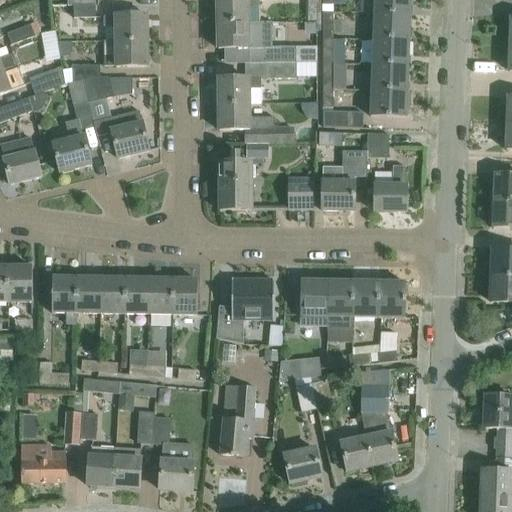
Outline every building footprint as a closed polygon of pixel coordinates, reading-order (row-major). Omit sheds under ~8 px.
[(218,0),(219,23),(261,23),(260,0),(218,0)] [(318,0),(318,11),(334,12),(334,0),(318,0)] [(361,0),(362,14),(375,14),(411,15),(411,0),(361,0)] [(75,20),(97,20),(97,6),(75,7),(75,20)] [(334,12),(318,11),(319,31),(324,31),(324,36),(334,36),(334,31),(334,21),(334,12)] [(374,40),(410,41),(411,15),(375,14),(374,40)] [(116,27),(116,41),(148,41),(147,15),(116,16),(105,17),(105,27),(116,27)] [(249,49),(249,47),(273,48),(273,23),(261,23),(219,23),(219,49),(249,49)] [(317,34),(317,24),(307,24),(307,34),(317,34)] [(32,26),(8,35),(13,46),(36,37),(32,26)] [(324,36),(324,62),(334,61),(334,41),(334,36),(324,36)] [(373,65),(409,66),(410,41),(374,40),(373,65)] [(116,67),(148,67),(148,41),(116,41),(116,45),(105,45),(105,67),(116,67)] [(273,48),(273,64),(297,63),(297,48),(273,48)] [(13,54),(0,59),(0,95),(2,95),(12,91),(25,86),(19,70),(13,54)] [(324,62),(324,85),(334,84),(334,61),(324,62)] [(267,64),(267,80),(297,80),(297,63),(273,64),(267,64)] [(373,91),(408,92),(409,66),(373,65),(373,91)] [(101,67),(73,67),(73,84),(85,81),(95,78),(102,79),(101,67)] [(35,95),(65,84),(63,68),(30,79),(35,95)] [(90,104),(115,98),(110,79),(102,79),(95,78),(85,81),(90,104)] [(219,79),(220,105),(262,104),(262,79),(249,80),(249,78),(219,79)] [(90,104),(85,81),(73,84),(69,85),(75,108),(90,104)] [(334,109),(334,84),(324,85),(325,109),(334,109)] [(373,91),(372,117),(407,118),(408,92),(373,91)] [(30,98),(6,107),(0,109),(0,124),(35,112),(30,98)] [(251,130),(251,129),(269,129),(276,129),(276,119),(250,120),(250,106),(262,106),(262,104),(220,105),(220,131),(251,130)] [(151,153),(148,142),(140,111),(93,123),(97,137),(110,134),(117,161),(151,153)] [(348,113),(324,113),(324,129),(349,129),(348,113)] [(92,166),(90,156),(85,137),(84,137),(80,121),(66,125),(70,140),(54,144),(61,173),(92,166)] [(269,129),(269,145),(294,145),(294,129),(276,129),(269,129)] [(320,147),(331,147),(332,133),(320,133),(320,147)] [(390,136),(368,135),(368,153),(367,153),(367,159),(390,159),(390,136)] [(32,139),(21,141),(1,146),(5,160),(4,160),(11,185),(42,178),(36,152),(35,152),(32,139)] [(269,159),(269,145),(247,145),(247,159),(269,159)] [(355,212),(356,184),(356,178),(367,178),(367,159),(367,153),(343,153),(342,184),(323,184),(323,192),(323,212),(355,212)] [(232,163),(220,163),(220,211),(252,211),(252,163),(241,163),(241,155),(232,155),(232,163)] [(393,186),(376,186),(375,212),(407,213),(408,187),(406,187),(406,167),(393,167),(393,186)] [(511,175),(496,175),(495,201),(511,202),(511,175)] [(314,178),(289,178),(290,211),(315,211),(314,178)] [(423,200),(420,190),(412,192),(415,202),(423,200)] [(511,202),(495,201),(494,228),(511,228),(511,202)] [(511,251),(493,251),(492,277),(511,277),(511,251)] [(0,267),(0,302),(9,303),(8,267),(0,267)] [(8,267),(9,303),(33,302),(33,267),(8,267)] [(511,277),(492,277),(491,302),(507,303),(507,315),(511,315),(511,277)] [(77,326),(78,314),(78,278),(53,278),(53,314),(67,314),(67,326),(77,326)] [(78,314),(101,315),(102,279),(78,278),(78,314)] [(123,322),(123,315),(125,315),(126,279),(102,279),(101,315),(104,315),(103,321),(123,322)] [(125,315),(148,315),(149,315),(150,279),(126,279),(125,315)] [(171,321),(171,316),(173,316),(174,280),(150,279),(149,315),(153,315),(153,321),(171,321)] [(173,316),(198,316),(199,280),(174,280),(173,316)] [(274,281),(232,281),(232,308),(220,308),(217,340),(244,345),(244,321),(274,321),(274,281)] [(303,282),(303,292),(302,317),(329,318),(329,282),(303,282)] [(329,282),(329,318),(328,329),(354,330),(355,292),(355,282),(329,282)] [(355,282),(355,292),(354,330),(355,330),(355,318),(380,318),(380,283),(355,282)] [(380,283),(380,318),(406,319),(406,283),(380,283)] [(16,332),(33,331),(33,320),(15,321),(16,332)] [(269,325),(269,337),(283,337),(283,326),(269,325)] [(382,332),(382,351),(398,351),(399,332),(382,332)] [(14,351),(14,341),(1,341),(0,341),(0,360),(1,361),(1,351),(14,351)] [(279,362),(279,351),(266,351),(266,361),(279,362)] [(173,368),(166,368),(167,352),(148,352),(148,366),(148,377),(172,379),(173,368)] [(380,364),(398,362),(397,352),(379,354),(380,364)] [(371,355),(353,357),(354,367),(373,365),(371,355)] [(346,357),(327,359),(328,370),(347,368),(346,357)] [(101,373),(101,362),(83,360),(82,371),(101,373)] [(320,360),(301,362),(302,373),(321,371),(320,360)] [(51,373),(51,362),(40,362),(40,383),(69,384),(69,374),(51,373)] [(118,364),(101,362),(101,373),(117,374),(118,364)] [(130,375),(148,377),(148,366),(131,365),(130,375)] [(179,369),(178,379),(209,382),(210,372),(179,369)] [(311,378),(318,411),(334,407),(327,376),(311,378)] [(295,380),(297,390),(302,414),(318,411),(311,378),(295,380)] [(84,380),(83,392),(90,392),(90,391),(104,393),(105,381),(85,379),(85,380),(84,380)] [(121,382),(120,394),(134,396),(155,398),(156,386),(121,382)] [(236,420),(224,419),(221,455),(247,458),(248,439),(254,440),(255,421),(254,421),(257,388),(227,386),(225,409),(237,410),(236,420)] [(362,415),(365,428),(373,467),(398,461),(392,433),(387,413),(388,413),(388,387),(362,387),(362,415)] [(34,406),(34,394),(24,394),(23,406),(34,406)] [(511,462),(511,461),(511,397),(486,397),(485,429),(498,429),(497,461),(511,462)] [(80,445),(82,412),(66,412),(65,445),(80,445)] [(88,415),(88,413),(82,412),(80,445),(81,445),(81,440),(97,441),(98,416),(88,415)] [(140,412),(137,443),(152,444),(155,417),(155,413),(140,412)] [(21,438),(39,438),(38,413),(20,414),(21,438)] [(152,444),(166,446),(169,446),(169,443),(171,419),(155,417),(152,444)] [(373,467),(365,428),(340,434),(342,444),(341,444),(348,472),(373,467)] [(195,445),(178,444),(177,462),(162,462),(160,490),(193,492),(194,464),(195,445)] [(22,445),(22,463),(22,485),(67,485),(67,453),(51,453),(50,445),(22,445)] [(92,448),(91,457),(90,457),(88,486),(115,487),(117,449),(92,448)] [(142,460),(140,460),(141,451),(117,449),(115,487),(140,489),(142,460)] [(282,477),(289,476),(291,485),(293,484),(293,488),(307,485),(306,481),(322,478),(316,449),(278,458),(282,477)] [(511,461),(511,462),(511,472),(483,471),(482,497),(511,497),(511,461)] [(511,511),(511,497),(482,497),(481,511),(511,511)]
